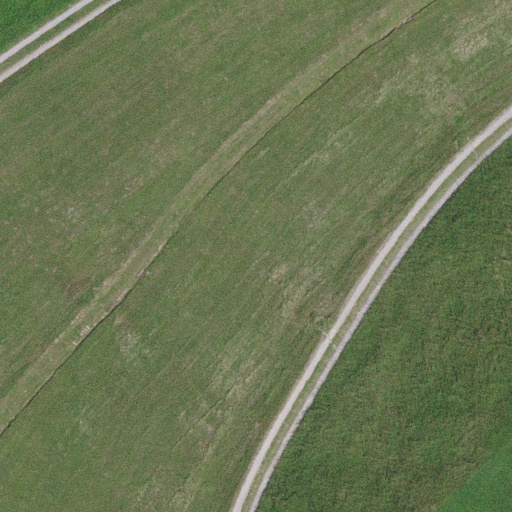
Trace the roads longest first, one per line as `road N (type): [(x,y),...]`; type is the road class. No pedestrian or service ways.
road 1 (track): [(511,125),(438,203),(253,476),(242,511)]
road 2 (track): [(0,81),(121,0)]
